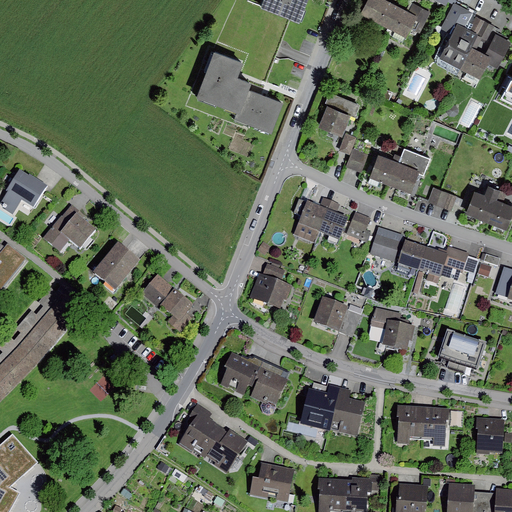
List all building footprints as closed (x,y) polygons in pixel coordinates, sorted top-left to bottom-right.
[(300,19),(307,0),(261,0),(260,4),(292,16),(300,19)] [(383,24),(394,2),(389,0),(364,0),(358,12),(383,24)] [(430,9),(414,1),(409,10),(394,2),(383,24),(406,36),(411,26),(420,30),(430,9)] [(457,75),(460,70),(471,49),(479,34),(470,30),(466,28),(473,14),(455,4),(442,29),(449,32),(435,58),(435,60),(436,63),(437,65),(457,75)] [(485,22),(477,17),(470,30),(479,34),(485,22)] [(485,22),(479,34),(488,39),(494,26),(485,22)] [(471,49),(460,70),(481,80),(488,65),(498,70),(511,43),(496,35),(486,56),(471,49)] [(226,52),(213,48),(196,95),(240,111),(249,86),(252,79),(237,73),(242,58),(226,52)] [(511,80),(502,99),(511,104),(511,80)] [(284,99),(249,86),(240,111),(237,119),(272,132),(284,99)] [(326,101),(328,102),(319,124),(342,134),(352,112),(356,114),(361,103),(331,90),(326,101)] [(339,151),(351,155),(353,149),(358,137),(346,133),(339,151)] [(430,157),(405,147),(399,160),(390,183),(410,191),(417,172),(423,175),(430,157)] [(346,167),(362,173),(369,155),(353,149),(351,155),(346,167)] [(369,174),(390,183),(399,160),(379,151),(369,174)] [(13,214),(22,200),(34,208),(48,186),(29,175),(28,176),(20,170),(7,190),(8,191),(2,202),(8,206),(5,210),(13,214)] [(465,211),(484,218),(496,186),(489,184),(485,193),(474,189),(465,211)] [(506,226),(511,211),(511,203),(499,199),(503,189),(496,186),(484,218),(506,226)] [(436,206),(442,191),(434,188),(428,202),(436,206)] [(451,212),(457,197),(442,191),(436,206),(451,212)] [(320,232),(331,200),(323,197),(320,206),(307,201),(294,234),(315,242),(320,232)] [(341,204),(331,200),(320,232),(340,239),(348,218),(338,214),(341,204)] [(81,249),(96,230),(85,221),(82,219),(85,216),(72,205),(44,238),(60,252),(70,240),(81,249)] [(368,219),(355,214),(347,235),(360,241),(368,219)] [(403,237),(379,229),(370,255),(394,263),(403,237)] [(264,241),(258,249),(265,254),(271,246),(264,241)] [(141,260),(118,242),(94,272),(116,291),(141,260)] [(419,270),(426,249),(406,242),(399,264),(419,270)] [(0,294),(25,260),(8,247),(6,250),(0,246),(0,294)] [(468,256),(469,254),(452,249),(449,256),(426,249),(419,270),(430,273),(427,280),(438,284),(440,278),(441,278),(445,266),(463,272),(463,271),(468,256)] [(479,274),(489,277),(492,267),(498,269),(501,257),(485,253),(479,274)] [(479,260),(468,256),(463,271),(474,275),(479,260)] [(267,264),(263,275),(281,282),(285,271),(267,264)] [(511,269),(504,267),(496,294),(508,298),(508,299),(511,300),(511,269)] [(419,272),(413,293),(417,294),(423,273),(419,272)] [(167,323),(180,334),(193,319),(187,313),(195,305),(176,288),(158,273),(140,293),(158,308),(161,305),(173,316),(167,323)] [(263,275),(259,273),(250,296),(280,308),(283,299),(287,300),(292,286),(281,282),(263,275)] [(0,399),(38,359),(83,312),(60,291),(56,295),(51,290),(39,303),(44,307),(36,315),(32,311),(14,329),(19,333),(14,339),(10,334),(0,344),(0,350),(1,352),(0,353),(0,399)] [(348,307),(323,297),(313,322),(339,332),(347,309),(348,307)] [(361,315),(347,309),(339,332),(352,337),(361,315)] [(375,310),(371,328),(384,331),(380,347),(406,352),(411,328),(399,325),(401,316),(375,310)] [(455,370),(466,335),(448,329),(439,357),(442,358),(440,365),(455,370)] [(487,342),(466,335),(455,370),(470,375),(472,367),(477,369),(487,342)] [(251,387),(263,361),(255,358),(252,360),(250,358),(247,359),(232,353),(225,368),(228,369),(221,385),(236,392),(234,395),(243,398),(248,386),(251,387)] [(288,373),(263,361),(251,387),(255,389),(251,397),(263,403),(261,407),(263,412),(268,415),(274,413),(276,408),(275,404),(277,405),(288,381),(285,380),(288,373)] [(330,431),(340,388),(329,385),(327,394),(309,389),(301,423),(330,431)] [(351,390),(340,388),(330,431),(357,437),(365,403),(349,399),(351,390)] [(206,460),(208,457),(225,433),(213,425),(214,423),(207,419),(210,414),(196,405),(189,416),(190,417),(187,422),(188,426),(190,427),(178,445),(192,454),(193,452),(206,460)] [(425,409),(399,408),(397,444),(410,445),(411,439),(423,440),(425,409)] [(447,410),(425,409),(423,440),(434,441),(433,447),(445,447),(447,410)] [(451,412),(450,427),(463,428),(464,413),(451,412)] [(504,421),(479,419),(476,454),(490,455),(490,453),(502,454),(504,421)] [(225,433),(208,457),(216,463),(214,465),(226,473),(248,442),(228,428),(225,433)] [(38,462),(13,434),(0,445),(0,511),(10,511),(21,493),(10,487),(38,462)] [(253,478),(250,495),(288,503),(295,470),(261,463),(257,479),(253,478)] [(372,475),(371,478),(371,491),(379,491),(380,475),(372,475)] [(352,481),(342,481),(341,511),(351,511),(366,511),(367,493),(371,493),(371,491),(371,478),(352,477),(352,481)] [(341,511),(342,481),(320,480),(318,511),(330,511),(331,511),(341,511)] [(475,485),(449,484),(447,511),(473,511),(475,492),(475,485)] [(427,510),(428,486),(400,485),(399,501),(396,501),(395,511),(424,511),(425,510),(427,510)] [(511,511),(511,490),(497,489),(497,494),(495,511),(511,511)] [(495,511),(497,494),(475,492),(473,511),(495,511)]
